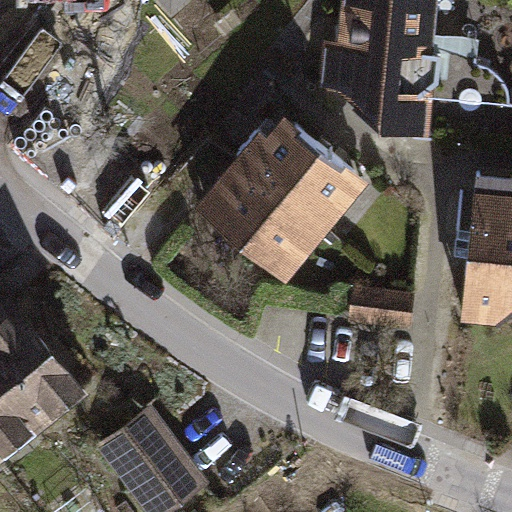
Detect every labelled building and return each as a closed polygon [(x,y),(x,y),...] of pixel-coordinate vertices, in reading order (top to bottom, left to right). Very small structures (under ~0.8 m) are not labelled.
[(439,0),(343,0),(339,40),(326,39),(320,88),(340,90),(383,124),(383,135),(430,138),(435,93),(440,83),(446,51),(434,51),(439,0)] [(262,125),(196,203),(289,278),(369,179),(287,107),(269,131),(262,125)] [(511,173),(478,169),(463,320),(499,325),(511,313),(511,173)] [(0,454),(92,378),(0,267),(0,454)] [(416,290),(353,282),(349,317),(411,327),(416,290)] [(174,412),(113,444),(151,511),(164,511),(219,485),(174,412)]
